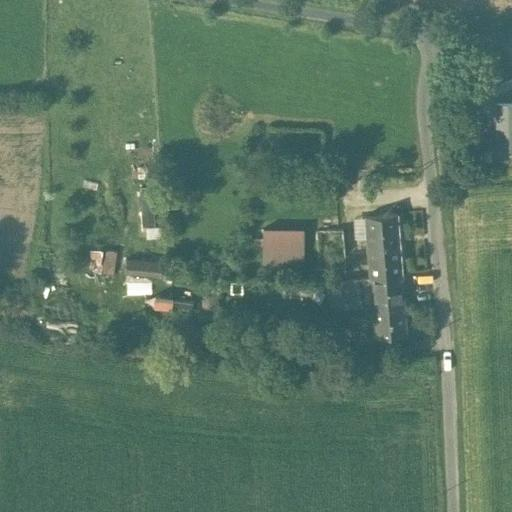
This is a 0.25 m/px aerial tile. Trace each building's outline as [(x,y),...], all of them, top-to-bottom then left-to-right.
[(511,144),(511,102),(498,102),(498,145),(511,144)] [(479,116),(465,115),(465,140),(478,140),(479,116)] [(261,122),(239,139),(250,152),(271,134),(261,122)] [(336,212),(315,214),(316,230),(337,228),(336,212)] [(397,213),(366,215),(371,275),(402,272),(397,213)] [(303,270),(302,226),(262,226),(263,271),(303,270)] [(337,228),(316,230),(320,269),(333,268),(334,275),(346,274),(342,227),(337,228)] [(90,244),(89,267),(102,268),(103,244),(90,244)] [(162,260),(126,256),(125,269),(153,272),(161,272),(162,260)] [(153,272),(125,269),(124,282),(151,285),(153,272)] [(402,272),(371,275),(373,304),(405,302),(402,272)] [(316,282),(298,282),(298,299),(321,299),(322,292),(316,292),(316,282)] [(347,283),(328,285),(329,295),(335,295),(336,306),(349,306),(347,283)] [(174,306),(175,295),(157,292),(156,303),(174,306)] [(405,302),(373,304),(376,335),(407,332),(405,302)] [(349,306),(336,306),(338,333),(351,332),(349,306)]
